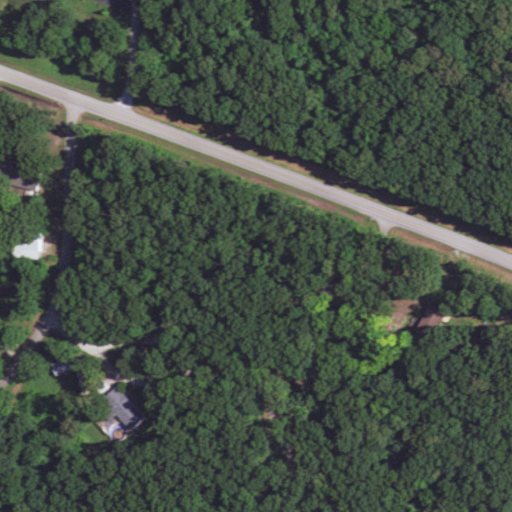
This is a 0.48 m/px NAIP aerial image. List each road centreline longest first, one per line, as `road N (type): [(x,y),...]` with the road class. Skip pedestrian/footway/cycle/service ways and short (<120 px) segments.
road 1 (tertiary): [(0,70),(511,268)]
road 2 (residential): [(385,213),(374,276),(286,327),(267,387),(297,480),(340,511)]
road 3 (residential): [(70,96),(65,283),(32,361),(0,395)]
